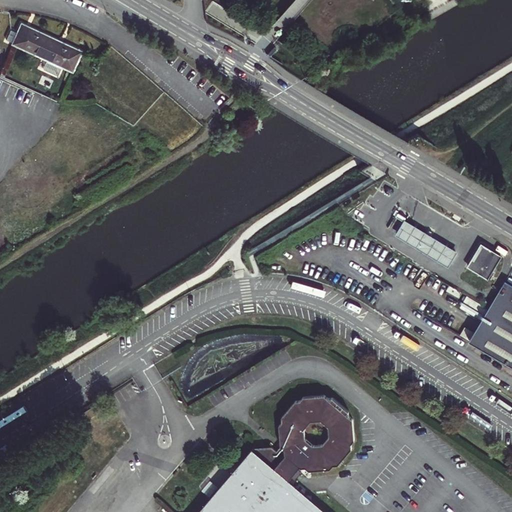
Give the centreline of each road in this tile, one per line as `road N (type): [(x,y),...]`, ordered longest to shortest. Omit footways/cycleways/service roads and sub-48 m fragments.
road 1 (tertiary): [(511,423),(344,314),(294,295),(256,293),(204,306),(0,434)]
road 2 (secondary): [(511,226),(132,0)]
road 3 (unclassified): [(46,0),(95,18),(216,115)]
